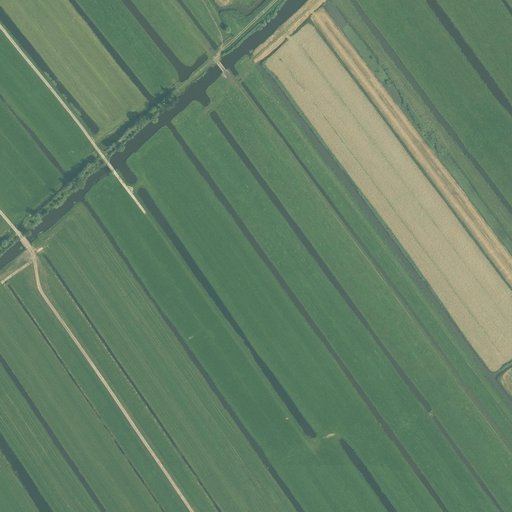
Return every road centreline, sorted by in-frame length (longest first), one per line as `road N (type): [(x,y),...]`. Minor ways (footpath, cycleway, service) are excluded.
road 1 (track): [(0,249),(276,0)]
road 2 (track): [(192,511),(39,287),(33,254),(0,211)]
road 3 (track): [(143,211),(0,28)]
